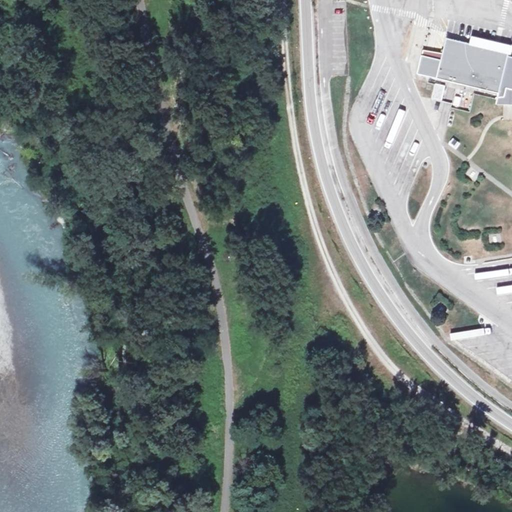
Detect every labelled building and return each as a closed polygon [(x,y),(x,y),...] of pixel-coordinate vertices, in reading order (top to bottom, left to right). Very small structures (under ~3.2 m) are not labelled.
[(511,46),(473,37),(471,45),(509,54),(511,54),(511,46)] [(499,94),(498,98),(505,98),(507,89),(511,90),(511,57),(508,57),(509,54),(471,45),(447,39),(444,50),(443,54),(442,61),(422,56),(417,75),(499,94)] [(423,51),(422,56),(442,61),(443,54),(423,51)] [(445,86),(436,84),(432,99),(442,101),(445,86)] [(511,90),(507,89),(505,98),(498,98),(497,104),(511,104),(511,90)]
